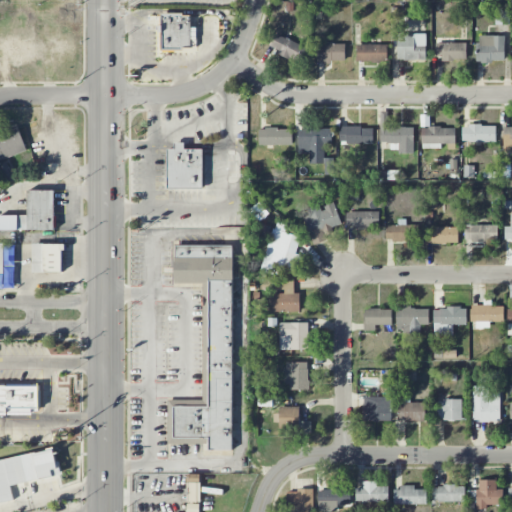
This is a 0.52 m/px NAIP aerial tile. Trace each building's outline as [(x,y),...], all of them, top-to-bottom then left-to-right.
[(197,49),(196,27),(191,28),(191,13),(160,14),(161,49),(197,49)] [(308,48),(275,33),(268,48),(302,63),(308,48)] [(397,59),(426,60),(426,34),(398,34),(397,59)] [(505,35),(477,36),(477,62),(505,62),(505,35)] [(467,43),(436,43),(435,55),(441,55),(441,60),(466,61),(467,43)] [(345,44),(317,44),(317,62),(345,62),(345,44)] [(387,45),(357,44),(357,62),(387,62),(387,45)] [(415,128),(388,127),(388,113),(381,112),(380,142),(390,143),(390,151),(414,152),(415,128)] [(462,142),(496,142),(496,125),(462,125),(462,142)] [(0,160),(27,150),(18,126),(0,132),(0,160)] [(374,127),(340,127),(339,144),(373,145),(374,127)] [(455,144),(455,127),(421,128),(421,149),(442,148),(441,144),(455,144)] [(511,150),(511,127),(503,128),(504,150),(511,150)] [(259,129),(259,145),(293,145),(292,128),(259,129)] [(324,144),(332,144),(332,129),(299,129),(299,154),(309,154),(309,163),(325,163),(324,144)] [(185,149),(184,143),(174,143),(174,149),(167,149),(168,189),(203,188),(202,149),(185,149)] [(0,165),(0,173),(3,180),(13,175),(6,163),(0,165)] [(55,191),(28,190),(28,216),(18,215),(17,230),(54,231),(55,191)] [(313,245),(327,240),(324,230),(341,225),(334,202),(322,206),(322,205),(303,210),(313,245)] [(379,212),(346,211),(346,227),(379,228),(379,212)] [(386,241),(419,241),(419,225),(406,225),(406,219),(398,219),(398,226),(387,226),(386,241)] [(497,242),(498,226),(465,225),(465,242),(497,242)] [(273,227),(262,269),(295,278),(301,255),(296,254),(301,234),(273,227)] [(425,228),(426,244),(458,243),(458,227),(425,228)] [(0,289),(14,289),(15,244),(0,243),(0,289)] [(32,272),(63,272),(63,244),(32,244),(32,272)] [(233,246),(175,245),(175,283),(203,283),(203,308),(209,308),(208,401),(168,400),(167,444),(209,445),(209,450),(232,450),(233,246)] [(300,312),(300,293),(294,293),(294,277),(278,277),(278,292),(271,292),(271,312),(300,312)] [(492,307),(491,300),(484,300),(484,305),(472,305),(473,328),(490,328),(490,322),(504,322),(503,306),(492,307)] [(429,325),(429,308),(396,309),(396,325),(410,325),(410,334),(421,334),(421,325),(429,325)] [(433,308),(434,336),(453,335),(453,324),(467,324),(467,308),(433,308)] [(375,331),(375,325),(391,325),(392,310),(365,309),(364,330),(375,331)] [(308,349),(308,322),(279,323),(280,350),(308,349)] [(309,388),(308,362),(284,363),(285,389),(309,388)] [(0,384),(0,414),(39,414),(39,384),(0,384)] [(472,421),(500,422),(500,393),(489,393),(489,386),(473,386),(472,421)] [(363,421),(392,421),(392,397),(364,396),(363,421)] [(437,400),(438,420),(462,419),(461,400),(437,400)] [(300,406),(280,407),(280,432),(311,431),(311,421),(300,422),(300,406)] [(0,459),(0,503),(14,501),(11,485),(60,475),(55,449),(0,459)] [(503,505),(503,489),(497,490),(496,480),(479,480),(480,490),(468,490),(468,506),(476,505),(476,509),(487,509),(487,505),(503,505)] [(432,486),(432,502),(465,501),(465,485),(432,486)] [(355,502),(389,501),(389,486),(355,487),(355,502)] [(393,487),(394,505),(427,504),(427,489),(414,490),(414,487),(393,487)] [(318,511),(331,511),(338,511),(337,505),(351,505),(351,488),(318,489),(318,511)] [(313,511),(313,490),(287,491),(288,505),(295,504),(295,511),(313,511)]
